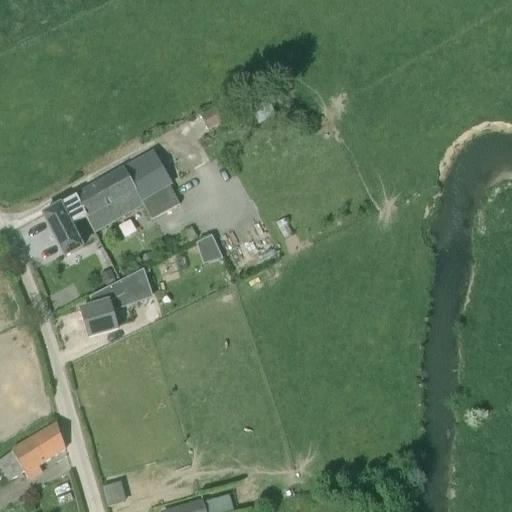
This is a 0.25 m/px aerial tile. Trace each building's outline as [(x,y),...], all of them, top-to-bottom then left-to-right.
[(231,118),(223,104),(199,117),(207,131),(231,118)] [(153,155),(123,171),(142,204),(152,222),(180,206),(153,155)] [(123,171),(75,198),(86,220),(92,232),(114,220),(142,204),(123,171)] [(72,227),(86,220),(75,198),(43,215),(65,258),(83,249),(72,227)] [(212,237),(196,245),(204,266),(223,260),(212,237)] [(92,308),(81,311),(89,339),(117,331),(109,304),(124,300),(126,307),(153,297),(143,271),(89,298),(92,308)] [(57,427),(24,445),(0,461),(0,465),(11,482),(24,473),(30,482),(42,473),(39,467),(65,451),(57,427)] [(205,511),(203,502),(168,511),(205,511)]
